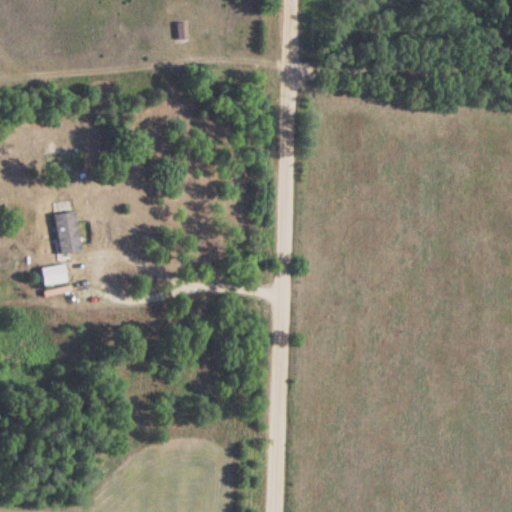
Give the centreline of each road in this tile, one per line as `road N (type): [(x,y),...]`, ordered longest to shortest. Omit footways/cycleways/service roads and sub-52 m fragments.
road 1 (residential): [(277,0),(261,511)]
road 2 (residential): [(511,47),(276,42)]
